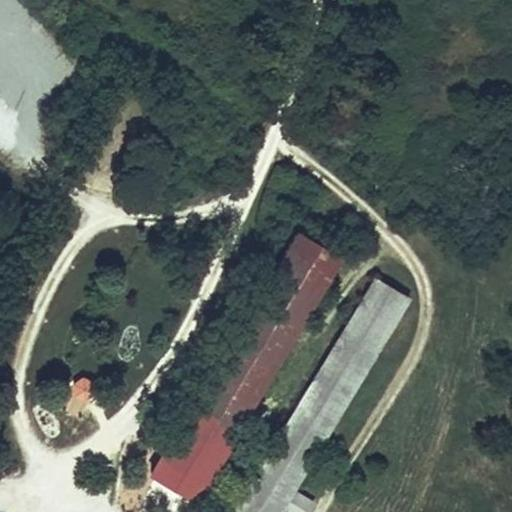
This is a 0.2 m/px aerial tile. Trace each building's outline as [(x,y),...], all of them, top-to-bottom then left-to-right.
[(29,26),(0,78),(0,158),(30,175),(44,152),(41,150),(11,151),(11,134),(47,133),(47,118),(58,98),(28,99),(24,97),(32,83),(67,82),(84,51),(65,51),(50,79),(49,52),(44,49),(50,38),(29,26)] [(215,443),(323,258),(280,234),(171,418),(215,443)] [(296,452),(381,310),(346,289),(260,431),(296,452)] [(271,493),(296,452),(260,431),(244,461),(215,443),(171,418),(157,443),(152,452),(140,472),(183,497),(198,471),(226,489),(221,496),(248,511),(284,511),(289,505),(271,493)] [(152,452),(157,443),(147,437),(141,446),(152,452)] [(248,511),(221,496),(211,511),(248,511)]
